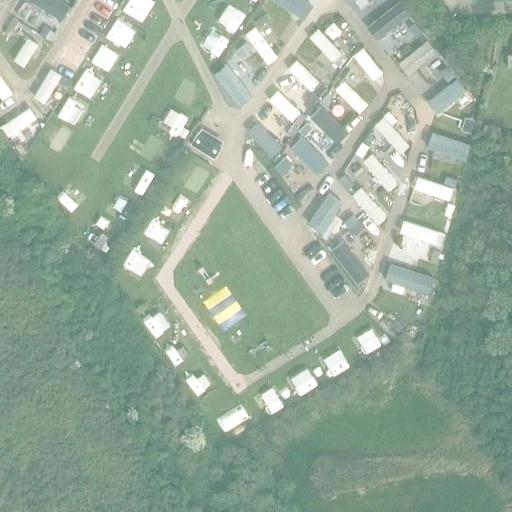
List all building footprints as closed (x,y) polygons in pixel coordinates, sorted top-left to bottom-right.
[(55,0),(35,0),(50,9),(55,0)] [(277,0),(294,22),(304,15),(292,0),(277,0)] [(369,26),(376,36),(406,14),(398,3),(369,26)] [(267,65),(277,57),(255,28),(244,34),(267,65)] [(332,62),(341,53),(318,28),(308,37),(332,62)] [(13,60),(23,67),(38,45),(27,39),(13,60)] [(398,63),(406,74),(435,51),(427,41),(398,63)] [(382,73),(363,48),(353,56),(372,81),(382,73)] [(296,60),(287,69),(310,91),(319,82),(296,60)] [(61,76),(50,70),(33,97),(44,104),(61,76)] [(0,98),(2,101),(12,94),(0,76),(0,98)] [(426,102),(436,115),(466,91),(457,79),(426,102)] [(335,90),(359,113),(367,104),(343,81),(335,90)] [(291,122),(300,113),(277,91),(268,100),(291,122)] [(1,127),(7,138),(36,118),(29,108),(1,127)] [(324,110),(315,119),(339,143),(348,134),(324,110)] [(409,146),(383,117),(374,126),(400,154),(409,146)] [(281,147),(258,123),(247,133),(271,158),(281,147)] [(197,132),(189,145),(214,160),(221,147),(197,132)] [(463,156),(467,145),(431,133),(427,145),(463,156)] [(397,183),(372,154),(363,162),(387,191),(397,183)] [(448,200),(452,189),(417,177),(413,189),(448,200)] [(352,196),(376,225),(386,217),(361,188),(352,196)] [(338,202),(328,195),(310,221),(321,228),(338,202)] [(399,232),(434,244),(438,232),(403,221),(399,232)] [(339,256),(358,281),(368,274),(349,249),(339,256)] [(424,276),(389,265),(385,276),(421,288),(424,276)]
